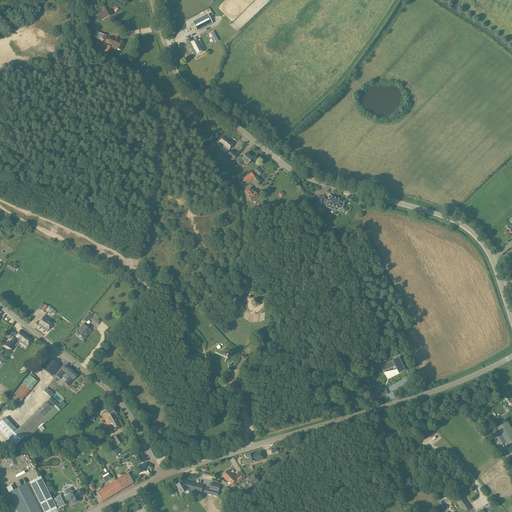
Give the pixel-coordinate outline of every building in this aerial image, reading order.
[(111,15),(110,12),(100,17),(102,20),(111,15)] [(208,14),(193,22),(197,31),(212,24),(208,14)] [(106,36),(96,32),(94,37),(99,40),(102,42),(103,40),(104,40),(106,36)] [(110,37),(108,36),(106,40),(108,41),(108,42),(117,47),(116,48),(121,50),(122,47),(124,43),(111,36),(110,37)] [(192,42),(190,38),(186,40),(188,44),(194,56),(205,50),(199,38),(192,42)] [(224,136),(218,143),(228,151),(234,144),(224,136)] [(231,151),(227,156),(233,161),(237,156),(231,151)] [(244,161),(248,164),(253,158),(249,155),(248,155),(246,154),(247,153),(246,153),(242,159),(239,157),(235,161),(240,165),(244,161)] [(243,179),(247,183),(254,178),(251,173),(243,179)] [(245,191),(248,196),(251,202),(258,197),(254,192),(251,187),(245,191)] [(328,201),(324,200),(324,199),(325,199),(324,199),(318,197),(316,205),(316,204),(316,205),(322,207),(322,206),(331,209),(335,210),(336,207),(339,208),(339,209),(340,209),(340,208),(342,200),(330,196),(329,196),(328,201)] [(17,266),(10,262),(7,268),(14,272),(17,266)] [(257,300),(254,300),(252,303),(252,307),(254,308),(257,309),(260,306),(259,302),(257,300)] [(53,309),(45,304),(41,310),(44,312),(46,311),(50,314),(53,309)] [(93,313),(89,310),(87,312),(81,319),(86,323),(92,316),(91,316),(93,313)] [(54,322),(44,315),(38,325),(47,332),(54,322)] [(91,331),(83,324),(75,334),(83,341),(91,331)] [(32,338),(21,330),(15,339),(13,337),(9,343),(7,342),(5,345),(13,350),(15,347),(13,346),(17,340),(20,342),(19,344),(25,348),(32,338)] [(395,366),(397,370),(399,374),(406,370),(399,357),(393,361),(381,366),(383,372),(395,366)] [(59,366),(49,359),(43,367),(52,374),(59,366)] [(77,375),(65,365),(56,376),(60,379),(62,376),(67,380),(64,383),(68,386),(77,375)] [(35,377),(31,373),(23,383),(31,390),(37,382),(34,379),(35,377)] [(385,388),(371,395),(374,401),(388,394),(385,388)] [(56,412),(46,402),(17,430),(27,440),(56,412)] [(117,413),(114,408),(102,415),(112,432),(123,426),(116,414),(117,413)] [(511,431),(507,422),(497,428),(508,446),(511,443),(511,431)] [(499,431),(493,434),(500,446),(506,443),(499,431)] [(125,441),(120,433),(111,439),(116,447),(125,441)] [(264,460),(261,451),(248,455),(250,463),(255,461),(256,462),(264,460)] [(289,457),(286,452),(279,456),(283,462),(289,457)] [(139,463),(143,461),(139,453),(134,455),(137,460),(138,460),(139,463)] [(235,477),(229,470),(223,476),(228,481),(229,480),(232,484),(236,480),(238,483),(245,476),(241,471),(235,477)] [(108,473),(104,476),(103,476),(103,477),(103,478),(105,482),(111,478),(108,473)] [(127,474),(115,481),(122,490),(133,483),(127,474)] [(258,482),(253,474),(241,482),(247,490),(258,482)] [(25,485),(38,511),(50,511),(57,509),(41,477),(27,484),(25,485)] [(102,489),(108,499),(122,490),(115,481),(102,489)] [(202,486),(183,481),(175,486),(180,494),(188,489),(201,492),(202,486)] [(205,488),(204,493),(214,496),(216,491),(219,491),(220,486),(210,483),(209,489),(205,488)] [(38,511),(25,485),(9,493),(18,511),(38,511)] [(84,495),(81,489),(76,491),(75,491),(68,495),(73,504),(80,500),(79,498),(84,495)] [(108,499),(102,489),(96,492),(102,502),(108,499)] [(471,508),(462,495),(457,499),(466,511),(471,508)] [(61,497),(54,500),(58,508),(63,506),(61,503),(63,500),(61,497)] [(190,511),(199,507),(197,501),(188,505),(190,511)] [(489,503),(485,507),(489,511),(493,507),(489,503)]
